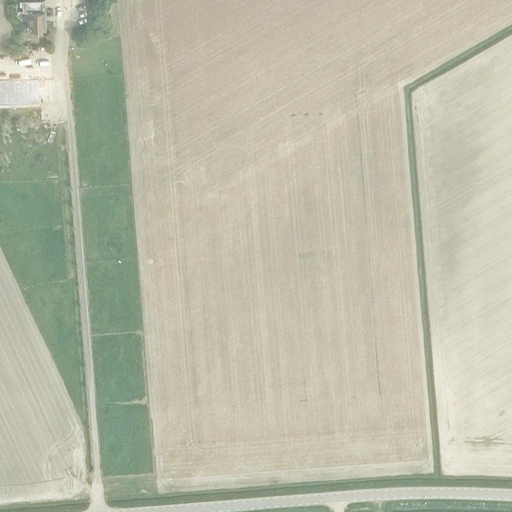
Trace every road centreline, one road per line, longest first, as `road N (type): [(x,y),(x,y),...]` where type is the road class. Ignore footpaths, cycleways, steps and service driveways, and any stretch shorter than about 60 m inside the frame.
road 1 (tertiary): [(145,511),(336,496)]
road 2 (tertiary): [(336,496),(511,495)]
